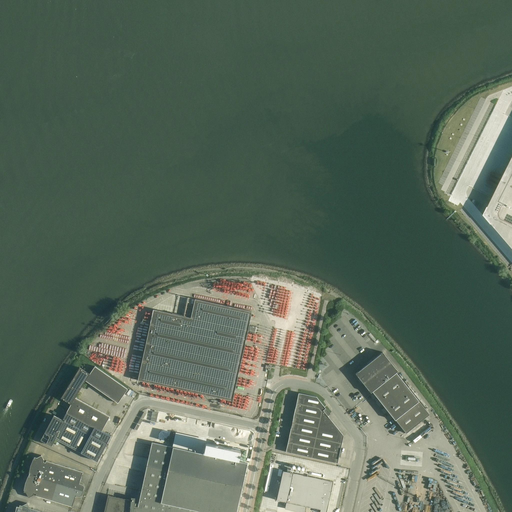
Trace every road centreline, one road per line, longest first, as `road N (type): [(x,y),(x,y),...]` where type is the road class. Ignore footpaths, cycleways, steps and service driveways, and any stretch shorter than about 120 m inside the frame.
road 1 (unclassified): [(86,511),(142,399),(264,427)]
road 2 (unclassified): [(264,427),(277,387),(324,392),(360,446),(346,511)]
